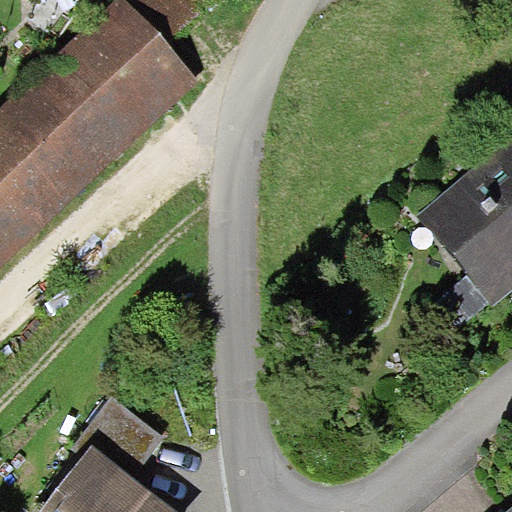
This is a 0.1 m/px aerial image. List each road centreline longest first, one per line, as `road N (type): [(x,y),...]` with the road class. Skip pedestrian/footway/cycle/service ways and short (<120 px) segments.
road 1 (residential): [(256,511),(236,448),(231,207),(248,85),(279,0)]
road 2 (residential): [(511,386),(366,511)]
